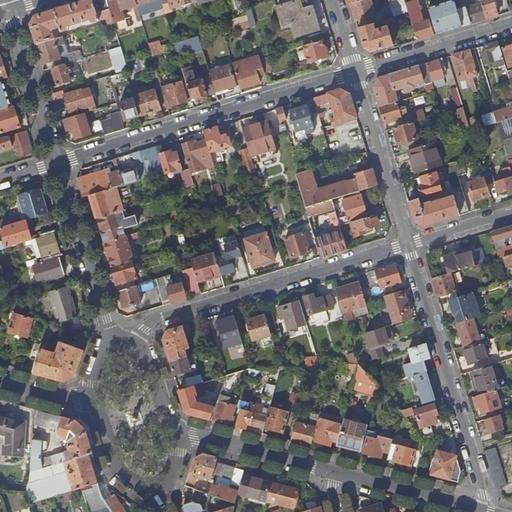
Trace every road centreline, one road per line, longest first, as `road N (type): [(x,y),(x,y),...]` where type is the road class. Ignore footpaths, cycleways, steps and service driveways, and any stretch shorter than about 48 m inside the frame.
road 1 (residential): [(356,71),(60,163)]
road 2 (residential): [(133,344),(157,318),(407,244)]
road 3 (residential): [(489,511),(407,244)]
road 4 (residential): [(60,163),(110,342)]
road 5 (residential): [(407,244),(356,71)]
road 6 (residential): [(485,511),(327,474)]
road 7 (residential): [(511,24),(356,71)]
road 8 (residential): [(10,9),(60,163)]
road 9 (residential): [(327,474),(174,437)]
